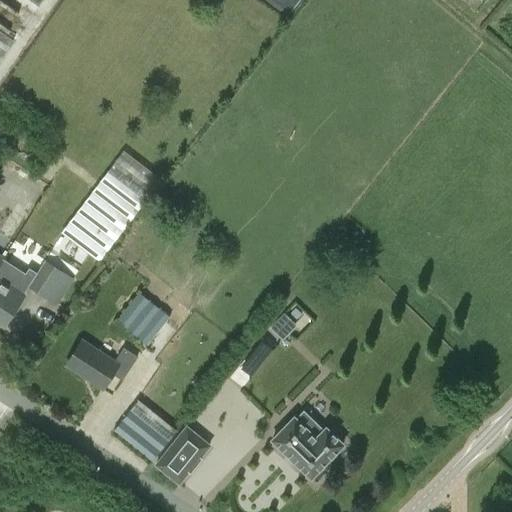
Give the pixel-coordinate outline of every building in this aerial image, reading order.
[(0,30),(0,58),(13,40),(0,30)] [(99,263),(161,180),(95,129),(32,211),(99,263)] [(190,312),(224,269),(153,213),(86,296),(147,345),(180,303),(190,312)] [(0,323),(5,326),(25,295),(29,288),(56,306),(74,278),(45,259),(33,279),(0,257),(0,323)] [(283,337),(294,325),(284,316),(273,328),(283,337)] [(262,339),(243,364),(252,372),(272,347),(262,339)] [(138,356),(123,347),(114,362),(82,341),(66,365),(102,388),(112,373),(122,380),(138,356)] [(203,383),(195,376),(190,383),(198,389),(203,383)] [(113,431),(154,463),(178,433),(138,400),(113,431)] [(272,439),(311,477),(343,444),(326,427),(316,438),(294,417),(272,439)] [(154,463),(153,465),(176,484),(186,471),(187,472),(197,459),(196,458),(206,446),(183,427),(178,433),(154,463)]
